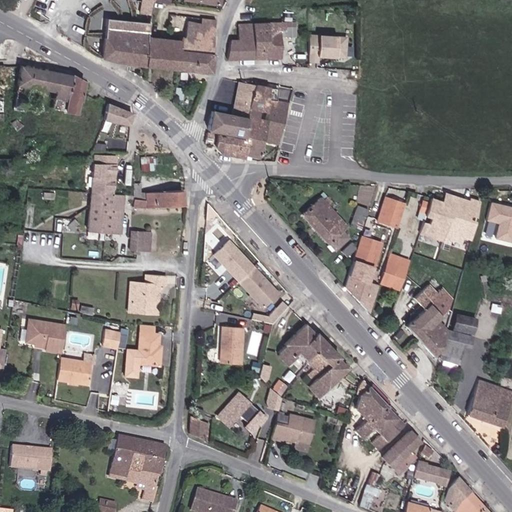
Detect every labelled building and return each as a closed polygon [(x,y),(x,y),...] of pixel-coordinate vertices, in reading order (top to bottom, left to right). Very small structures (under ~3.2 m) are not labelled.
[(167,6),(167,0),(139,0),(139,9),(150,10),(150,4),(167,6)] [(104,21),(100,61),(144,69),(147,34),(148,22),(150,10),(139,9),(137,24),(104,21)] [(177,44),(176,55),(210,59),(214,22),(200,21),(200,25),(186,23),(184,38),(178,38),(177,44)] [(251,61),(251,25),(238,25),(238,41),(231,41),(226,61),(251,61)] [(278,25),(251,25),(251,61),(279,61),(278,39),(278,25)] [(292,39),(292,26),(278,25),(278,39),(292,39)] [(177,44),(166,42),(166,37),(147,34),(144,69),(174,72),(176,55),(177,44)] [(347,37),(310,34),(308,58),(345,60),(347,37)] [(208,75),(210,59),(176,55),(174,72),(208,75)] [(20,67),(13,110),(26,112),(40,114),(47,72),(20,67)] [(24,122),(37,124),(54,126),(56,112),(78,117),(85,83),(71,76),(47,72),(40,114),(26,112),(24,122)] [(239,82),(237,90),(253,93),(254,87),(254,86),(239,82)] [(244,142),(242,158),(257,160),(260,142),(266,101),(267,89),(254,87),(253,93),(250,110),(248,120),(245,140),(244,142)] [(253,93),(237,90),(233,107),(250,110),(253,93)] [(260,142),(279,146),(287,105),(266,101),(260,142)] [(127,127),(129,115),(106,106),(103,121),(127,127)] [(209,114),(206,134),(245,140),(248,120),(209,114)] [(36,130),(37,124),(24,122),(23,128),(36,130)] [(242,158),(244,142),(205,136),(204,140),(214,142),(213,151),(218,156),(241,161),(242,158)] [(153,157),(141,157),(140,169),(152,169),(153,157)] [(92,196),(113,198),(116,161),(104,159),(97,167),(86,169),(84,178),(94,179),(92,196)] [(44,189),(58,190),(59,161),(44,161),(44,189)] [(134,189),(133,196),(145,197),(145,190),(134,189)] [(133,201),(133,209),(152,210),(182,208),(181,192),(146,195),(145,202),(133,201)] [(398,224),(406,200),(387,194),(379,218),(398,224)] [(113,198),(92,196),(88,234),(118,235),(122,199),(113,198)] [(473,239),(482,202),(472,198),(469,207),(431,196),(425,213),(432,216),(430,223),(422,220),(419,231),(443,240),(445,234),(462,240),(464,236),(473,239)] [(335,250),(347,239),(341,232),(346,228),(326,208),(332,202),(327,197),(322,202),(320,200),(302,217),(328,245),(335,250)] [(511,206),(491,202),(486,221),(500,225),(496,240),(511,243),(511,206)] [(352,221),(363,224),(367,210),(356,207),(352,221)] [(130,236),(129,247),(137,248),(138,236),(130,236)] [(138,236),(137,248),(136,255),(147,256),(148,237),(138,236)] [(367,282),(380,244),(361,238),(348,276),(367,282)] [(347,258),(355,250),(350,245),(342,253),(347,258)] [(253,273),(228,247),(213,261),(237,288),(253,273)] [(388,257),(381,280),(399,286),(407,263),(388,257)] [(277,299),(253,273),(237,288),(262,314),(277,299)] [(127,290),(125,319),(153,320),(154,300),(158,300),(159,292),(165,293),(166,282),(142,280),(142,290),(127,290)] [(415,337),(447,307),(429,286),(415,299),(425,309),(406,327),(415,337)] [(264,316),(270,322),(289,307),(283,301),(264,316)] [(447,307),(415,337),(434,358),(444,349),(448,333),(437,321),(449,309),(447,307)] [(456,330),(476,335),(479,321),(460,316),(456,330)] [(21,341),(28,343),(35,344),(46,345),(45,350),(61,353),(65,325),(30,319),(29,329),(23,329),(21,341)] [(128,348),(125,376),(140,377),(141,366),(162,368),(163,345),(160,345),(161,333),(156,333),(156,327),(139,326),(137,349),(128,348)] [(347,370),(337,359),(339,358),(306,326),(299,333),(294,328),(281,341),(285,346),(278,352),(278,359),(285,366),(298,354),(306,364),(309,361),(315,368),(310,373),(316,380),(306,389),(317,399),(347,370)] [(116,349),(119,333),(103,331),(101,346),(116,349)] [(240,369),(242,332),(223,331),(222,368),(240,369)] [(471,354),(475,339),(448,333),(444,349),(441,362),(460,367),(464,353),(471,354)] [(63,359),(60,382),(74,384),(89,386),(93,364),(78,361),(63,359)] [(271,407),(278,392),(282,393),(286,382),(273,377),(263,404),(271,407)] [(505,429),(511,406),(511,392),(482,382),(470,416),(505,429)] [(385,409),(361,383),(358,386),(357,399),(375,417),(385,409)] [(268,416),(238,392),(217,417),(231,429),(241,417),(248,423),(244,428),(253,435),(268,416)] [(375,450),(402,427),(385,409),(375,417),(357,399),(355,408),(365,420),(354,430),(361,438),(372,429),(378,436),(369,444),(375,450)] [(337,404),(335,411),(343,414),(345,407),(337,404)] [(279,446),(280,442),(295,445),(308,448),(312,425),(287,420),(286,423),(285,430),(283,429),(279,446)] [(190,438),(207,445),(209,428),(200,422),(199,424),(192,421),(190,438)] [(274,427),(283,429),(285,430),(286,423),(275,421),(274,427)] [(270,444),(272,445),(279,446),(283,429),(274,427),(270,444)] [(409,435),(394,449),(404,460),(415,450),(419,445),(409,435)] [(147,447),(119,441),(108,490),(107,494),(119,497),(121,484),(146,489),(143,505),(154,507),(158,481),(141,477),(147,447)] [(430,456),(432,449),(425,444),(423,452),(430,456)] [(308,448),(295,445),(294,451),(307,454),(308,448)] [(12,447),(11,468),(47,475),(49,454),(12,447)] [(147,447),(141,477),(158,481),(164,451),(147,447)] [(418,453),(415,450),(404,460),(394,449),(382,460),(399,478),(415,462),(412,459),(418,453)] [(408,474),(407,481),(413,483),(415,475),(408,474)] [(358,504),(370,508),(377,486),(365,482),(358,504)] [(450,490),(446,503),(453,511),(455,511),(473,496),(460,482),(450,490)] [(234,511),(236,505),(197,494),(192,511),(234,511)] [(473,496),(455,511),(483,511),(486,510),(473,496)]
